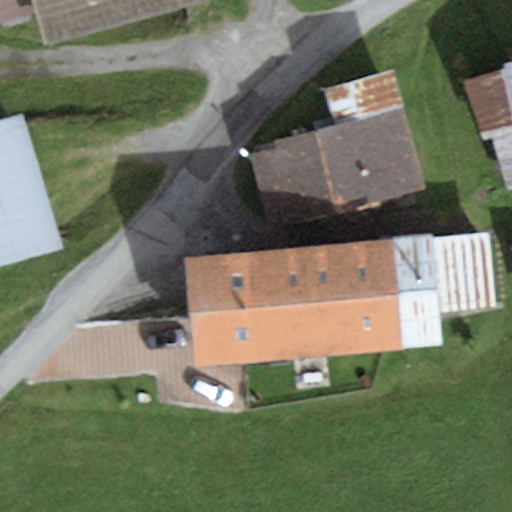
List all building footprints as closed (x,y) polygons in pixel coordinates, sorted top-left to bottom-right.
[(0,0),(0,33),(59,18),(66,46),(244,0),(0,0)] [(408,77),(344,93),(352,127),(417,111),(408,77)] [(511,84),(474,90),(491,146),(503,142),(511,183),(511,84)] [(43,121),(0,131),(0,276),(77,258),(43,121)] [(383,133),(287,155),(305,232),(401,209),(383,133)] [(495,246),(449,249),(454,318),(501,315),(495,246)] [(442,250),(215,265),(219,326),(222,372),(236,371),(449,357),(442,250)] [(219,326),(80,336),(45,383),(158,380),(169,401),(223,401),(236,371),(222,372),(219,326)]
